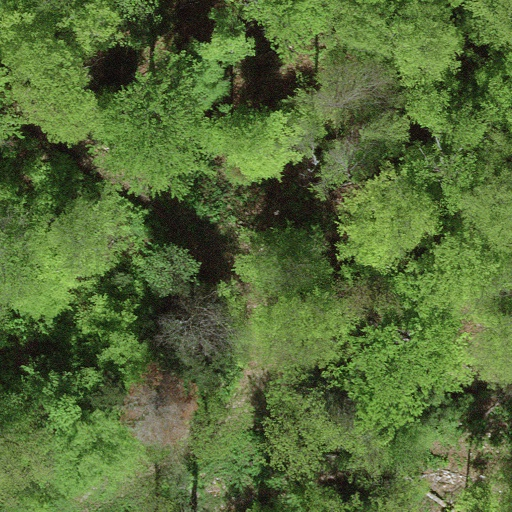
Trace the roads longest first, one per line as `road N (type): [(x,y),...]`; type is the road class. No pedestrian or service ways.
road 1 (track): [(0,105),(195,216),(272,349),(241,405),(81,511)]
road 2 (track): [(241,405),(511,455)]
